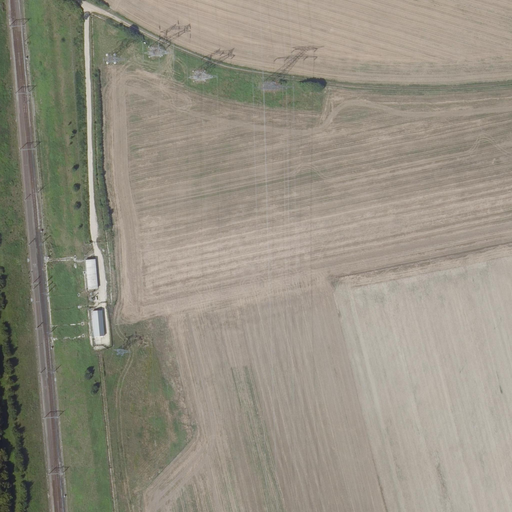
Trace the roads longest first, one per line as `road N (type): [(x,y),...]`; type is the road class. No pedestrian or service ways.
road 1 (track): [(511,85),(379,91),(235,68),(86,4)]
road 2 (track): [(79,0),(86,4),(94,230),(119,248),(126,363)]
road 3 (track): [(93,350),(109,343),(94,230)]
